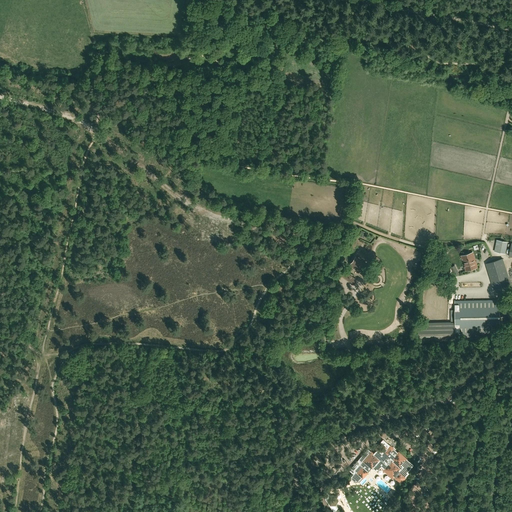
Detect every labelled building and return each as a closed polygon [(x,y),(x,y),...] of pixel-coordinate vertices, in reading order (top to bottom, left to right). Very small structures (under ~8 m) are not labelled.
[(495,252),(505,254),(508,242),(498,240),(495,252)] [(467,270),(477,267),(473,253),(463,256),(467,270)] [(359,272),(365,264),(356,257),(350,264),(359,272)] [(511,285),(503,258),(486,263),(494,290),(511,285)] [(357,280),(345,271),(342,275),(354,284),(357,280)] [(455,301),(456,334),(492,334),(492,327),(500,327),(500,300),(455,301)] [(388,448),(381,442),(376,448),(377,449),(373,454),(371,452),(368,455),(365,452),(355,463),(358,466),(354,470),(356,472),(352,476),(355,480),(359,479),(361,476),(363,478),(374,466),(376,468),(376,467),(377,468),(378,467),(381,464),(400,482),(409,473),(407,471),(413,465),(399,452),(395,456),(394,456),(397,452),(393,449),(394,449),(390,445),(388,448)] [(334,497),(330,497),(327,492),(326,492),(324,493),(324,494),(324,495),(325,499),(327,502),(328,502),(329,504),(330,504),(335,505),(337,501),(335,496),(334,497)]
